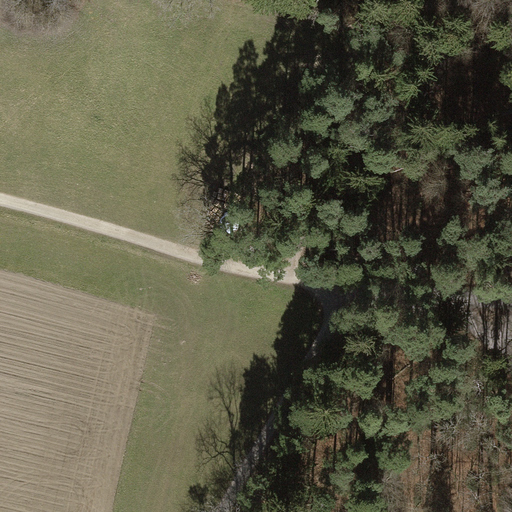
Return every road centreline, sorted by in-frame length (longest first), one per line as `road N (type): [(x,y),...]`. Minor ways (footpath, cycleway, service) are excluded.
road 1 (track): [(0,201),(346,293),(511,302)]
road 2 (track): [(346,293),(225,511)]
